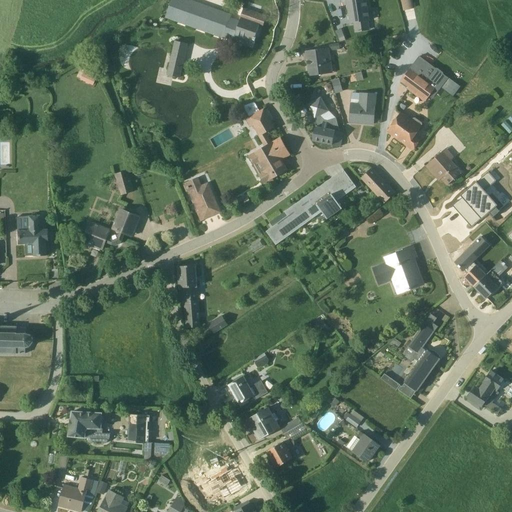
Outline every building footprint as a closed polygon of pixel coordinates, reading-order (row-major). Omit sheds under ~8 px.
[(171,0),(165,18),(223,39),(232,15),(189,0),(171,0)] [(346,0),(350,24),(368,21),(365,0),(346,0)] [(411,0),(400,0),(403,11),(413,8),(411,0)] [(339,29),(341,42),(352,40),(350,28),(339,29)] [(175,41),(167,75),(180,78),(188,44),(175,41)] [(339,43),(338,43),(329,44),(329,48),(303,51),(304,60),(306,59),(308,76),(333,73),(330,52),(339,50),(339,43)] [(221,69),(221,46),(197,45),(197,69),(221,69)] [(429,97),(432,99),(447,78),(443,75),(442,73),(437,69),(435,69),(418,57),(400,82),(408,88),(407,90),(424,103),(429,97)] [(99,73),(81,66),(76,78),(94,85),(99,73)] [(355,74),(357,82),(363,80),(361,72),(355,74)] [(335,94),(343,92),(339,79),(332,81),(335,94)] [(348,124),(374,126),(376,94),(351,93),(348,124)] [(329,112),(324,104),(321,98),(308,106),(315,118),(318,127),(315,127),(312,141),(340,147),(344,133),(340,132),(336,118),(329,112)] [(270,122),(263,110),(260,112),(257,109),(254,103),(243,107),(249,118),(245,120),(250,128),(253,127),(264,146),(250,154),(251,156),(251,159),(252,161),(253,163),(256,164),(258,167),(261,171),(256,175),(263,186),(273,181),(273,179),(287,171),(283,165),(280,160),(289,155),(280,139),(272,143),(265,132),(273,128),(270,122)] [(412,150),(419,140),(414,136),(422,125),(422,123),(415,118),(413,119),(412,121),(401,113),(387,132),(412,150)] [(425,166),(438,181),(441,179),(446,186),(462,173),(451,160),(454,157),(446,149),(425,166)] [(395,194),(371,169),(361,179),(384,204),(395,194)] [(134,192),(129,170),(114,174),(120,196),(134,192)] [(267,234),(276,245),(322,212),(327,220),(342,209),(337,201),(356,188),(351,181),(343,170),(330,179),(305,197),(281,214),(270,223),(273,227),(266,232),(267,234)] [(213,215),(213,214),(220,211),(208,183),(202,186),(198,178),(184,184),(185,185),(183,186),(186,192),(188,192),(201,221),(213,216),(213,215)] [(467,196),(454,208),(471,227),(484,215),(467,196)] [(83,238),(81,242),(84,243),(84,244),(90,247),(91,246),(93,247),(93,248),(100,251),(100,250),(103,251),(106,243),(115,246),(121,244),(125,235),(133,238),(141,218),(135,215),(133,212),(130,211),(128,210),(124,210),(120,209),(112,229),(111,230),(91,222),(89,226),(86,226),(84,226),(83,227),(81,229),(80,231),(80,233),(81,235),(83,238)] [(40,215),(29,216),(29,230),(15,230),(16,244),(34,244),(34,256),(46,256),(46,241),(48,241),(48,229),(46,229),(46,217),(40,218),(40,215)] [(483,252),(489,246),(481,237),(454,263),(466,275),(464,277),(473,287),(486,275),(478,266),(483,262),(481,259),(485,255),(483,252)] [(260,241),(249,247),(253,253),(263,247),(260,241)] [(385,263),(372,268),(378,286),(379,286),(392,281),(397,295),(424,285),(416,261),(419,260),(413,245),(383,257),(385,263)] [(195,265),(178,267),(179,288),(180,288),(181,304),(185,304),(187,328),(200,327),(201,327),(195,265)] [(502,282),(491,271),(473,287),(485,299),(486,298),(502,284),(502,282)] [(225,282),(228,288),(233,286),(233,284),(239,281),(237,276),(225,282)] [(437,318),(431,314),(402,355),(411,361),(414,358),(419,361),(404,382),(417,391),(436,365),(435,363),(440,356),(437,353),(432,350),(428,349),(426,351),(422,348),(438,326),(434,323),(437,318)] [(214,334),(228,325),(221,315),(208,324),(214,334)] [(0,353),(16,354),(25,354),(25,348),(27,348),(27,347),(29,347),(30,347),(31,346),(31,345),(32,344),(33,343),(33,342),(32,342),(32,340),(33,340),(33,338),(32,337),(31,336),(31,335),(30,335),(29,334),(29,335),(27,334),(27,333),(26,333),(26,328),(17,327),(0,326),(0,353)] [(388,344),(396,350),(401,343),(395,339),(388,344)] [(254,360),(258,368),(262,366),(262,367),(267,363),(268,360),(265,354),(254,360)] [(497,391),(504,380),(490,371),(483,382),(484,383),(479,390),(475,387),(471,393),(470,392),(467,397),(474,402),(472,404),(481,410),(482,408),(481,407),(483,405),(497,415),(501,409),(492,403),(499,392),(497,391)] [(400,385),(384,373),(381,378),(396,390),(400,385)] [(246,375),(227,385),(240,407),(248,402),(247,400),(254,396),(256,399),(267,392),(261,381),(250,387),(247,382),(249,381),(246,375)] [(411,399),(416,392),(404,384),(402,387),(401,386),(398,389),(411,399)] [(339,402),(332,395),(327,401),(334,407),(339,402)] [(268,407),(247,419),(258,440),(280,428),(276,421),(279,420),(275,413),(272,414),(268,407)] [(347,413),(343,417),(346,420),(356,428),(364,417),(353,410),(350,415),(347,413)] [(90,441),(102,441),(101,445),(107,443),(108,441),(110,438),(110,433),(102,433),(103,413),(72,412),(69,436),(90,438),(90,441)] [(147,415),(129,414),(128,443),(144,443),(144,460),(162,461),(170,452),(170,443),(146,442),(147,415)] [(302,424),(298,418),(280,428),(284,434),(302,424)] [(293,439),(311,429),(303,423),(284,434),(287,440),(266,452),(275,468),(293,458),(289,452),(292,450),(293,448),(294,444),(293,439)] [(361,432),(357,437),(354,435),(346,446),(352,451),(367,462),(379,445),(361,432)] [(66,468),(68,457),(60,456),(58,467),(66,468)] [(127,461),(121,459),(118,471),(124,473),(127,461)] [(89,511),(97,481),(82,477),(78,489),(64,485),(58,506),(80,511),(81,511),(82,511),(82,510),(88,511),(89,511)] [(97,511),(125,511),(128,508),(127,507),(129,503),(123,500),(125,497),(109,490),(97,511)] [(194,511),(183,507),(187,499),(176,495),(168,511),(194,511)] [(241,507),(232,511),(256,511),(251,503),(250,503),(248,501),(240,506),(241,507)]
